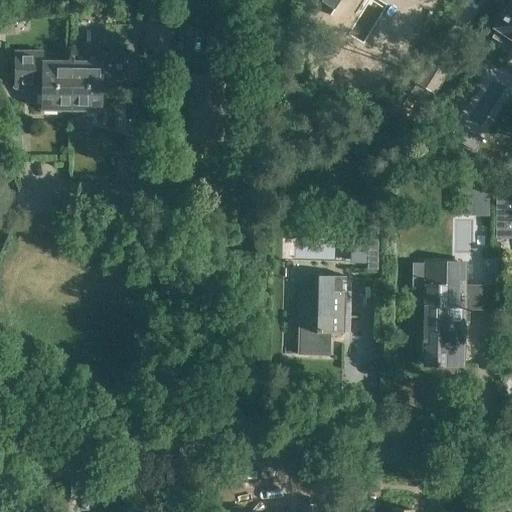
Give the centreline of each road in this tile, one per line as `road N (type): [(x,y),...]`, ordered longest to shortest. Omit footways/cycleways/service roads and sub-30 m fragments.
road 1 (unclassified): [(188,438),(186,342),(168,291),(161,200),(148,189),(20,183)]
road 2 (residential): [(511,450),(188,438)]
road 3 (residential): [(0,482),(100,446),(188,438)]
